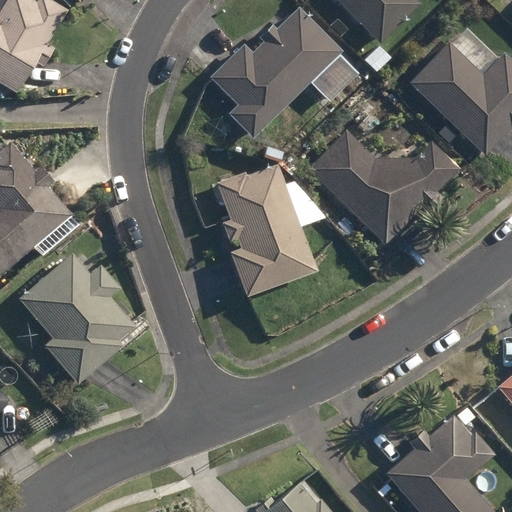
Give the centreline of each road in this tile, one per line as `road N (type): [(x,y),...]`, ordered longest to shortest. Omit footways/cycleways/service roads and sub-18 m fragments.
road 1 (residential): [(166,0),(151,25),(126,131),(138,205),(177,328),(223,403)]
road 2 (residential): [(223,403),(278,396),(384,337),(511,244)]
road 3 (residential): [(24,511),(223,403)]
